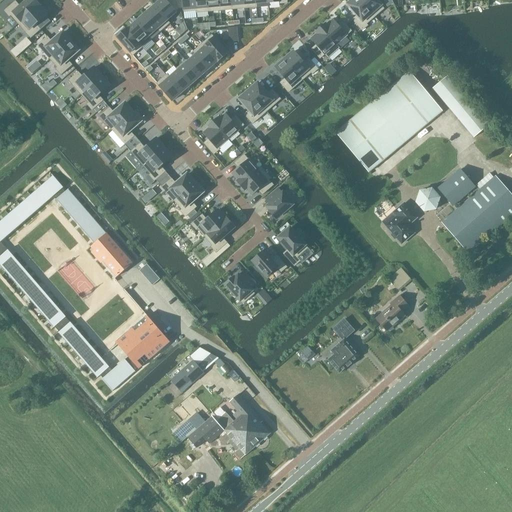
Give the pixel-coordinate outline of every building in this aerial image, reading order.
[(14,0),(5,0),(0,4),(0,5),(5,11),(15,2),(14,0)] [(5,11),(4,11),(9,17),(11,16),(19,25),(39,7),(40,6),(34,0),(27,0),(20,7),(15,2),(5,11)] [(164,0),(161,0),(154,6),(167,20),(176,13),(175,12),(179,9),(175,0),(169,0),(167,2),(164,0)] [(175,0),(179,9),(184,8),(184,12),(196,11),(194,0),(175,0)] [(207,0),(194,0),(196,11),(196,13),(209,12),(207,0)] [(219,0),(207,0),(209,12),(221,11),(219,0)] [(231,0),(219,0),(221,11),(230,10),(233,10),(231,0)] [(243,0),(231,0),(233,10),(245,9),(243,0)] [(256,0),(243,0),(245,9),(257,8),(256,4),(256,0)] [(359,0),(353,0),(348,5),(357,15),(352,20),(362,31),(368,26),(367,24),(375,17),(359,0)] [(375,0),(359,0),(375,17),(384,9),(375,0)] [(154,6),(144,15),(157,29),(160,32),(170,23),(167,20),(154,6)] [(39,7),(19,25),(31,38),(50,21),(45,16),(47,15),(39,7)] [(144,15),(136,22),(149,36),(157,29),(144,15)] [(325,24),(321,28),(336,45),(347,36),(346,36),(351,31),(343,22),(338,27),(332,20),(326,25),(325,24)] [(136,22),(127,30),(142,47),(150,41),(151,39),(149,36),(136,22)] [(184,23),(175,31),(177,33),(180,36),(187,30),(184,23)] [(237,28),(228,29),(229,42),(238,41),(237,28)] [(317,34),(311,39),(317,45),(312,50),(320,59),(325,54),(328,58),(339,49),(336,45),(321,28),(316,33),(317,34)] [(127,29),(117,38),(133,56),(142,47),(127,30),(127,29)] [(47,37),(38,45),(50,59),(71,41),(63,32),(52,42),(47,37)] [(212,35),(202,44),(217,62),(218,62),(228,53),(212,35)] [(71,41),(50,59),(58,68),(56,69),(61,75),(72,65),(67,60),(78,51),(71,41)] [(202,44),(193,52),(196,55),(208,69),(217,62),(202,44)] [(294,52),(285,60),(303,80),(311,73),(312,74),(318,69),(317,69),(311,61),(308,58),(303,63),(294,52)] [(196,55),(187,62),(200,77),(208,69),(196,55)] [(315,58),(311,61),(317,69),(321,65),(315,58)] [(285,60),(276,68),(285,79),(280,83),(288,93),(303,80),(285,60)] [(186,61),(176,69),(178,71),(190,85),(200,77),(187,62),(186,61)] [(37,70),(32,65),(28,69),(32,74),(37,70)] [(78,73),(69,81),(81,95),(102,77),(94,68),(83,78),(78,73)] [(336,132),(370,172),(436,115),(442,110),(443,109),(408,70),(336,132)] [(178,71),(169,78),(182,92),(190,85),(178,71)] [(167,75),(157,84),(172,101),(182,92),(169,78),(167,75)] [(448,75),(433,88),(474,136),(489,124),(448,75)] [(102,77),(81,95),(89,104),(87,105),(92,110),(103,101),(99,96),(110,86),(102,77)] [(258,84),(249,91),(266,112),(281,99),(272,90),(267,95),(258,84)] [(249,91),(239,99),(249,110),(244,115),(252,124),(266,112),(249,91)] [(109,108),(100,116),(112,130),(133,112),(125,103),(114,113),(109,108)] [(112,130),(108,134),(120,148),(125,144),(128,148),(137,140),(134,136),(130,131),(141,121),(133,112),(112,130)] [(218,118),(213,122),(228,140),(239,130),(244,126),(236,116),(230,121),(225,114),(219,119),(218,118)] [(209,127),(203,133),(209,139),(204,144),(214,155),(219,150),(218,149),(228,140),(213,122),(209,126),(209,127)] [(137,140),(128,148),(131,152),(144,166),(164,148),(156,139),(145,148),(140,143),(137,140)] [(164,148),(144,166),(151,174),(149,176),(154,181),(156,180),(165,172),(161,167),(172,157),(164,148)] [(239,169),(233,174),(238,180),(237,181),(240,185),(258,170),(249,160),(248,160),(244,155),(235,164),(239,169)] [(258,170),(240,185),(245,191),(246,190),(251,196),(258,190),(262,195),(273,185),(269,180),(271,178),(261,167),(258,170)] [(453,206),(475,188),(458,169),(437,187),(453,206)] [(165,172),(156,180),(159,184),(168,175),(165,172)] [(172,179),(162,187),(174,201),(195,183),(187,174),(176,184),(172,179)] [(172,179),(168,175),(159,184),(162,187),(172,179)] [(102,380),(112,392),(136,371),(135,371),(138,368),(139,369),(170,342),(146,316),(116,343),(129,357),(126,360),(125,360),(112,371),(110,368),(70,323),(65,318),(66,318),(7,251),(0,243),(53,197),(56,200),(55,200),(94,245),(90,248),(93,252),(90,255),(99,265),(103,262),(116,278),(132,263),(114,243),(113,241),(106,234),(67,190),(64,192),(62,189),(63,188),(53,176),(0,222),(0,266),(54,328),(55,328),(59,332),(58,333),(98,378),(101,376),(103,379),(102,380)] [(511,194),(496,176),(442,223),(468,253),(511,215),(511,194)] [(195,183),(174,201),(182,210),(180,211),(185,217),(187,216),(194,210),(196,207),(192,202),(203,192),(195,183)] [(420,190),(416,202),(424,211),(436,209),(440,197),(432,188),(420,190)] [(278,189),(266,199),(270,205),(267,207),(271,211),(269,212),(276,219),(296,202),(286,191),(282,194),(278,189)] [(390,236),(394,240),(397,239),(401,244),(414,233),(406,225),(409,223),(410,224),(411,222),(415,218),(415,219),(416,218),(403,204),(396,210),(399,214),(385,227),(392,233),(390,236)] [(194,210),(187,216),(190,219),(197,213),(194,210)] [(202,215),(191,225),(196,231),(198,229),(204,237),(225,218),(218,210),(207,220),(202,215)] [(199,211),(197,213),(190,219),(188,221),(190,223),(201,213),(199,211)] [(161,214),(157,217),(165,226),(169,222),(161,214)] [(225,218),(204,237),(212,246),(211,247),(216,253),(227,243),(222,238),(234,228),(226,218),(225,218)] [(290,228),(278,238),(288,249),(283,254),(294,266),(300,261),(297,258),(308,248),(290,228)] [(230,247),(227,243),(216,253),(219,257),(230,247)] [(264,251),(252,261),(257,266),(255,268),(261,275),(263,273),(267,278),(277,268),(281,272),(287,267),(277,256),(272,261),(264,251)] [(147,264),(139,271),(152,286),(160,279),(147,264)] [(401,267),(389,278),(399,290),(412,280),(401,267)] [(233,277),(226,284),(243,304),(254,294),(250,289),(255,285),(246,274),(241,278),(238,275),(234,279),(233,277)] [(376,319),(387,331),(394,325),(397,322),(405,316),(401,312),(408,306),(400,296),(391,304),(392,306),(376,319)] [(355,331),(349,325),(344,319),(338,324),(338,325),(348,336),(355,331)] [(334,355),(328,360),(339,373),(347,366),(348,367),(347,366),(350,363),(351,364),(352,364),(351,363),(359,356),(348,344),(344,339),(330,350),(334,355)] [(313,352),(308,347),(302,352),(307,358),(313,352)] [(224,374),(225,375),(230,370),(221,360),(219,359),(215,363),(219,367),(217,369),(222,376),(224,374)] [(204,373),(193,361),(171,381),(180,390),(190,381),(192,384),(204,373)] [(196,429),(188,436),(197,447),(206,440),(209,444),(220,435),(228,443),(229,442),(236,451),(235,452),(241,459),(245,455),(246,455),(270,434),(249,409),(237,396),(230,401),(242,415),(235,421),(234,422),(226,413),(225,414),(220,418),(217,423),(211,416),(205,422),(196,429)] [(196,429),(193,425),(189,420),(173,433),(181,442),(188,436),(196,429)]
